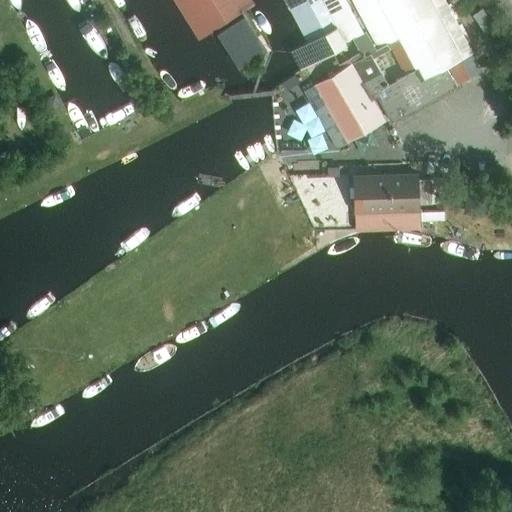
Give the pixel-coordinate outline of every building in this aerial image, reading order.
[(482,72),(473,53),(472,52),(457,21),(454,16),(448,5),(445,0),(352,0),(362,18),(378,49),(376,50),(365,31),(351,39),(359,52),(347,59),(351,66),(316,86),(342,131),(364,119),(370,129),(382,122),(372,104),(373,103),(379,100),(392,122),(406,114),(403,110),(448,84),(451,89),(457,86),(446,67),(451,64),(459,60),(469,79),(482,72)] [(239,67),(267,49),(244,15),(217,34),(239,67)] [(337,27),(291,52),(300,70),(305,68),(346,45),(337,27)] [(390,175),(362,176),(363,211),(391,210),(418,209),(417,174),(416,174),(416,179),(402,180),(402,175),(390,175)] [(478,202),(481,189),(451,183),(448,196),(478,202)] [(496,206),(499,191),(482,188),(479,203),(496,206)]
